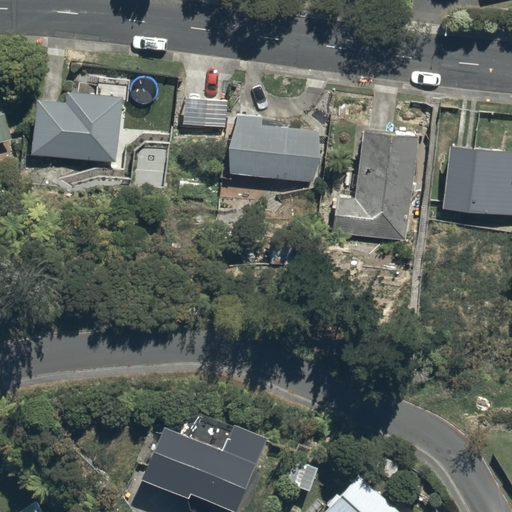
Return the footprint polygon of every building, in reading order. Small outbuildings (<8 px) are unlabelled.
[(228,68),(185,65),(181,120),(224,123),(228,68)] [(0,139),(15,135),(1,82),(0,81),(0,139)] [(120,160),(125,90),(67,85),(67,97),(39,95),(35,154),(120,160)] [(325,122),(234,111),(227,170),(318,181),(325,122)] [(424,127),(363,119),(353,193),(336,190),(331,226),(409,236),(424,127)] [(511,145),(450,139),(443,206),(511,214),(511,145)] [(302,242),(271,240),(269,266),(300,268),(302,242)] [(234,508),(267,434),(233,419),(222,444),(163,418),(139,473),(190,496),(193,489),(234,508)] [(405,511),(358,469),(319,511),(405,511)]
